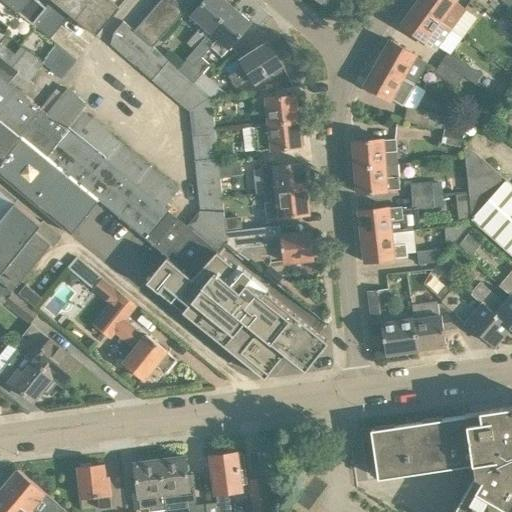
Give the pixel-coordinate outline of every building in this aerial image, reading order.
[(0,13),(0,19),(9,27),(4,34),(6,35),(18,45),(33,26),(0,0),(0,11),(1,13),(0,13)] [(0,0),(33,26),(50,40),(59,28),(41,13),(48,5),(42,0),(0,0)] [(70,15),(52,0),(48,5),(41,13),(59,28),(70,15)] [(51,0),(52,0),(70,15),(95,36),(106,23),(107,23),(119,8),(118,7),(109,0),(51,0)] [(175,19),(184,10),(172,0),(160,0),(158,3),(175,19)] [(192,0),(172,0),(184,10),(192,0)] [(209,32),(231,6),(223,0),(203,0),(190,16),(209,32)] [(453,0),(418,0),(415,4),(450,30),(465,10),(456,3),(456,2),(453,0)] [(149,13),(167,29),(175,19),(158,3),(149,13)] [(450,30),(415,4),(400,25),(426,43),(427,42),(436,49),(450,30)] [(210,65),(200,57),(209,47),(221,57),(251,24),(231,6),(209,32),(204,38),(203,38),(202,38),(193,50),(185,60),(177,70),(178,71),(187,79),(193,84),(210,65)] [(159,38),(167,29),(149,13),(141,22),(159,38)] [(122,22),(112,33),(110,44),(117,50),(133,32),(122,22)] [(133,32),(142,39),(151,47),(159,38),(141,22),(133,32)] [(0,76),(8,83),(24,96),(33,85),(29,81),(41,65),(41,64),(20,47),(7,64),(0,58),(0,42),(6,35),(4,34),(0,31),(0,76)] [(133,32),(117,50),(126,58),(142,39),(133,32)] [(202,38),(203,38),(196,32),(186,44),(193,50),(202,38)] [(142,39),(126,58),(135,66),(151,47),(142,39)] [(389,41),(377,63),(414,85),(426,63),(417,57),(416,56),(389,41)] [(254,85),(271,74),(273,76),(281,71),(280,69),(282,67),(267,43),(238,61),(239,61),(243,67),(239,70),(227,77),(234,88),(250,78),(254,85)] [(41,64),(41,65),(60,79),(75,61),(55,45),(41,64)] [(151,47),(135,66),(145,73),(160,55),(151,47)] [(470,66),(448,52),(441,63),(462,77),(463,76),(470,66)] [(145,73),(154,81),(169,63),(160,55),(145,73)] [(243,67),(239,61),(235,64),(239,70),(243,67)] [(178,71),(177,70),(169,63),(154,81),(163,89),(178,71)] [(414,85),(377,63),(364,86),(392,101),(392,100),(402,106),(408,96),(409,96),(415,85),(414,85)] [(441,63),(433,74),(455,88),(462,77),(441,63)] [(482,74),(470,66),(463,76),(475,84),(482,74)] [(178,71),(163,89),(172,96),(187,79),(178,71)] [(46,113),(24,96),(8,83),(0,76),(0,121),(98,201),(167,257),(191,277),(215,251),(187,227),(164,208),(154,200),(145,192),(135,184),(125,176),(115,169),(105,161),(95,153),(86,145),(76,137),(66,129),(56,121),(46,113)] [(196,86),(193,84),(187,79),(172,96),(181,104),(196,86)] [(190,112),(210,98),(196,86),(181,104),(190,112)] [(76,97),(66,89),(46,113),(56,121),(76,97)] [(266,112),(267,125),(298,121),(296,96),(264,99),(264,100),(252,102),(253,113),(266,112)] [(76,97),(56,121),(66,129),(81,111),(85,105),(76,97)] [(212,122),(210,98),(190,112),(191,124),(212,122)] [(403,120),(427,125),(430,112),(406,107),(403,120)] [(509,117),(496,110),(490,122),(502,129),(509,117)] [(81,111),(66,129),(76,137),(90,119),(81,111)] [(76,137),(86,145),(100,127),(90,119),(76,137)] [(0,177),(70,235),(98,201),(0,121),(0,177)] [(298,121),(267,125),(255,126),(257,151),(269,149),(269,151),(301,147),(298,121)] [(214,134),(212,122),(191,124),(192,137),(214,134)] [(86,145),(95,153),(110,135),(100,127),(86,145)] [(440,144),(460,148),(463,134),(444,130),(440,144)] [(215,147),(214,134),(192,137),(194,149),(215,147)] [(95,153),(105,161),(120,142),(110,135),(95,153)] [(353,142),(355,168),(397,165),(396,152),(397,152),(397,141),(384,142),(384,140),(353,142)] [(105,161),(115,169),(130,150),(120,142),(105,161)] [(470,220),(471,221),(511,256),(511,185),(506,180),(464,144),(463,145),(470,220)] [(216,159),(215,147),(194,149),(195,161),(216,159)] [(115,169),(125,176),(139,158),(130,150),(115,169)] [(125,176),(135,184),(149,166),(139,158),(125,176)] [(218,171),(217,164),(216,159),(195,161),(196,174),(218,171)] [(239,162),(217,164),(218,171),(219,178),(241,176),(239,162)] [(273,179),(275,192),(305,188),(303,163),(271,166),(272,168),(259,169),(261,181),(273,179)] [(399,177),(397,165),(355,168),(357,193),(388,191),(388,189),(400,188),(399,177)] [(135,184),(145,192),(159,174),(149,166),(135,184)] [(219,184),(219,178),(218,171),(196,174),(198,186),(219,184)] [(145,192),(154,200),(169,182),(159,174),(145,192)] [(154,200),(164,208),(179,190),(169,182),(154,200)] [(411,185),(412,197),(433,195),(432,183),(411,185)] [(220,196),(219,184),(198,186),(199,199),(220,196)] [(17,202),(0,188),(0,281),(12,291),(50,245),(53,247),(61,237),(42,222),(41,223),(15,202),(17,202)] [(305,188),(275,192),(262,193),(265,218),(277,217),(277,219),(308,215),(305,188)] [(413,209),(434,207),(433,195),(412,197),(413,209)] [(200,211),(222,212),(220,196),(199,199),(200,211)] [(404,232),(402,220),(403,219),(402,207),(390,209),(389,207),(358,211),(361,237),(392,233),(404,232)] [(216,252),(217,251),(224,243),(225,241),(224,232),(223,219),(222,212),(200,211),(187,227),(215,251),(216,252)] [(248,217),(223,219),(224,232),(250,229),(248,217)] [(314,260),(311,232),(280,236),(279,226),(250,229),(224,232),(225,241),(224,243),(238,253),(243,247),(265,245),(265,250),(281,248),(283,263),(314,260)] [(448,249),(452,245),(467,226),(466,226),(444,228),(445,249),(448,249)] [(392,233),(361,237),(364,263),(395,259),(395,257),(407,256),(406,243),(394,244),(392,233)] [(467,235),(457,246),(470,257),(480,245),(467,235)] [(438,262),(440,259),(439,249),(417,252),(418,264),(438,262)] [(329,343),(265,292),(267,289),(238,265),(236,268),(219,254),(220,253),(217,251),(216,252),(215,251),(191,277),(167,257),(146,283),(265,379),(284,355),(305,372),(329,343)] [(444,271),(450,263),(442,257),(440,259),(438,262),(436,265),(444,271)] [(276,286),(283,277),(269,266),(262,274),(276,286)] [(137,307),(102,278),(91,290),(107,303),(91,324),(109,340),(114,333),(119,337),(118,343),(125,348),(130,346),(133,348),(121,363),(144,381),(156,366),(165,374),(176,360),(166,352),(167,351),(144,333),(144,334),(126,320),(137,307)] [(511,330),(511,295),(510,293),(509,294),(503,303),(479,283),(470,293),(481,302),(509,326),(509,328),(511,330)] [(17,294),(34,307),(41,298),(24,285),(17,294)] [(438,296),(442,299),(450,290),(446,287),(438,296)] [(367,291),(371,326),(381,324),(382,324),(382,322),(379,305),(388,304),(386,289),(367,291)] [(474,311),(450,290),(442,299),(441,301),(455,313),(469,326),(493,346),(509,328),(509,326),(481,302),(474,311)] [(37,313),(12,293),(3,304),(28,325),(37,313)] [(441,301),(443,303),(437,304),(437,302),(411,305),(413,318),(418,350),(445,346),(443,329),(469,326),(455,313),(441,301)] [(413,318),(382,322),(382,324),(381,324),(384,355),(418,350),(413,318)] [(32,346),(26,356),(58,382),(58,381),(63,385),(80,364),(48,338),(48,339),(40,332),(31,325),(21,337),(32,346)] [(58,382),(26,356),(19,350),(9,362),(0,372),(0,374),(32,402),(41,391),(46,396),(58,382)] [(454,511),(510,511),(511,510),(511,406),(465,414),(465,416),(370,430),(373,450),(378,479),(483,463),(454,511)] [(210,456),(214,491),(216,503),(207,504),(207,511),(230,511),(228,492),(240,490),(240,488),(241,488),(237,453),(210,456)] [(167,507),(187,504),(195,503),(193,491),(197,488),(196,476),(191,475),(188,476),(185,456),(172,458),(171,456),(164,457),(164,459),(161,459),(165,496),(167,507)] [(167,507),(165,496),(161,459),(134,463),(136,482),(132,482),(135,510),(148,509),(149,511),(166,509),(165,507),(167,507)] [(98,510),(110,508),(109,496),(111,496),(109,478),(106,478),(104,464),(77,467),(80,500),(96,498),(98,510)] [(34,511),(62,511),(64,510),(45,494),(46,493),(18,469),(2,488),(30,511),(32,509),(34,511)] [(267,511),(264,480),(249,482),(252,511),(267,511)] [(29,511),(30,511),(2,488),(0,489),(0,511),(29,511)] [(207,511),(207,504),(195,505),(195,503),(187,504),(187,511),(207,511)]
